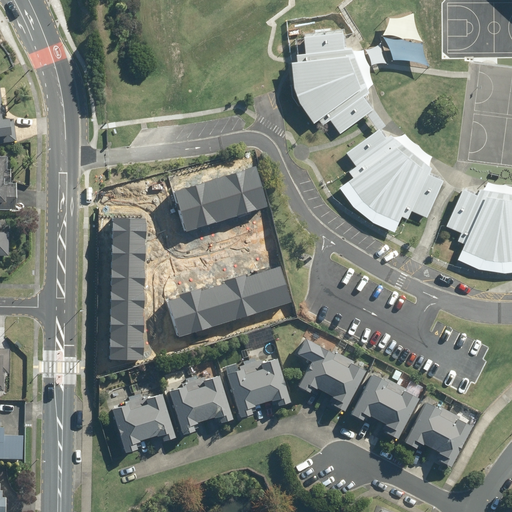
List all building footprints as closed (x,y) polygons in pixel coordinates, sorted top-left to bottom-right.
[(252,0),(184,54),(200,75),(290,4),(287,0),(266,0),(259,5),(254,0),(252,0)] [(186,0),(204,23),(233,0),(186,0)] [(491,8),(425,5),(424,31),(490,34),(491,8)] [(331,119),(340,132),(374,108),(364,95),(370,91),(352,45),(344,46),(343,30),(304,33),(304,37),(295,37),(297,58),(292,59),(294,83),(300,100),(315,122),(320,119),(323,124),(331,119)] [(0,142),(17,140),(14,117),(11,118),(10,115),(7,115),(6,102),(3,102),(0,82),(0,142)] [(387,136),(380,127),(346,151),(357,165),(349,170),(353,176),(349,179),(364,199),(380,212),(399,220),(402,215),(408,218),(412,210),(427,217),(445,179),(430,172),(433,166),(391,133),(387,136)] [(0,207),(15,208),(16,183),(10,182),(11,168),(6,168),(7,155),(0,155),(0,207)] [(171,188),(183,229),(262,205),(250,164),(171,188)] [(478,195),(463,188),(447,225),(462,231),(458,240),(465,243),(463,248),(487,258),(503,260),(511,259),(511,192),(481,188),(478,195)] [(142,246),(142,217),(110,217),(109,245),(142,246)] [(0,254),(9,255),(9,231),(0,230),(0,254)] [(141,274),(142,246),(109,245),(109,273),(141,274)] [(158,299),(170,339),(290,302),(277,262),(158,299)] [(141,302),(141,274),(109,273),(108,302),(141,302)] [(140,330),(141,302),(108,302),(108,330),(140,330)] [(140,359),(140,330),(108,330),(107,358),(140,359)] [(333,350),(320,344),(299,384),(311,390),(314,385),(318,387),(318,386),(333,394),(330,400),(346,409),(367,369),(353,361),(354,360),(334,349),(333,350)] [(9,373),(9,348),(0,347),(0,390),(5,390),(5,372),(9,373)] [(241,368),(228,372),(241,415),(254,411),(252,405),(256,404),(256,402),(273,398),(274,399),(277,398),(279,403),(292,400),(279,356),(263,360),(262,358),(255,360),(255,357),(244,360),(244,363),(240,365),(241,368)] [(389,379),(374,371),(353,412),(364,418),(367,413),(371,415),(372,413),(387,421),(383,428),(399,437),(420,396),(405,388),(406,387),(389,378),(389,379)] [(183,385),(170,389),(184,432),(196,428),(194,422),(198,421),(198,420),(215,414),(215,416),(220,414),(222,421),(234,417),(220,373),(205,378),(204,376),(199,377),(198,374),(186,378),(187,380),(182,382),(183,385)] [(127,402),(112,407),(125,451),(139,447),(137,440),(141,439),(140,438),(157,433),(158,434),(162,433),(164,439),(176,435),(163,392),(148,396),(147,394),(141,395),(140,393),(129,396),(129,399),(126,400),(127,402)] [(440,407),(428,400),(406,440),(417,446),(420,441),(424,443),(425,442),(439,450),(436,456),(452,465),(474,425),(460,418),(461,416),(440,405),(440,407)] [(0,424),(0,457),(22,458),(23,434),(4,434),(4,425),(0,424)]
